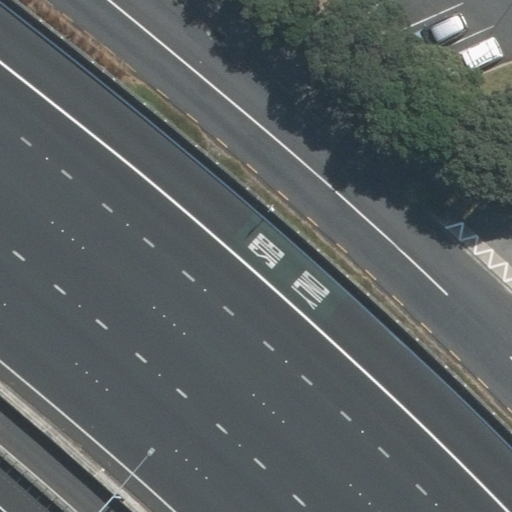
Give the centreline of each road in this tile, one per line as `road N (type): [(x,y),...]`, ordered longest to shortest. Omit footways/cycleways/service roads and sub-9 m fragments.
road 1 (residential): [(110,0),(274,134),(511,354)]
road 2 (motorway): [(0,240),(201,408),(308,511)]
